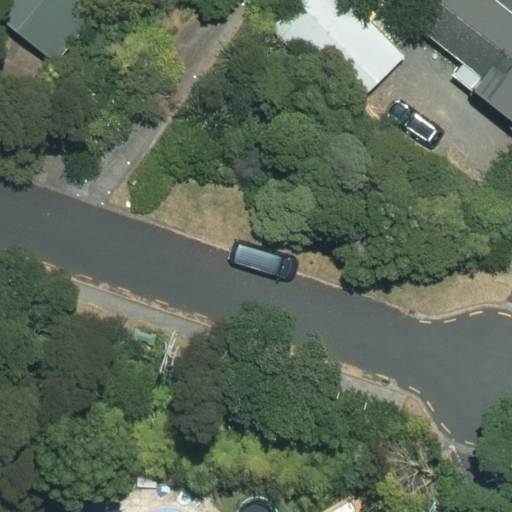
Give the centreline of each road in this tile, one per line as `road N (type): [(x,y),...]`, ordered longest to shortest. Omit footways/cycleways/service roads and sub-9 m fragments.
road 1 (residential): [(0,216),(478,374)]
road 2 (residential): [(478,374),(505,511)]
